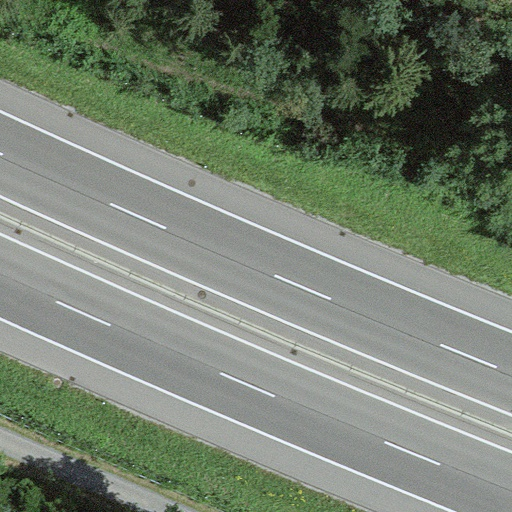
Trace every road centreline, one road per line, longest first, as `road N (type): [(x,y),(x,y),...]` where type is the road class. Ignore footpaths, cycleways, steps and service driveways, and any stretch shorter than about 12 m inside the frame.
road 1 (motorway): [(511,372),(171,233),(0,153)]
road 2 (motorway): [(0,284),(282,412),(511,500)]
road 3 (track): [(0,421),(33,427),(199,511)]
